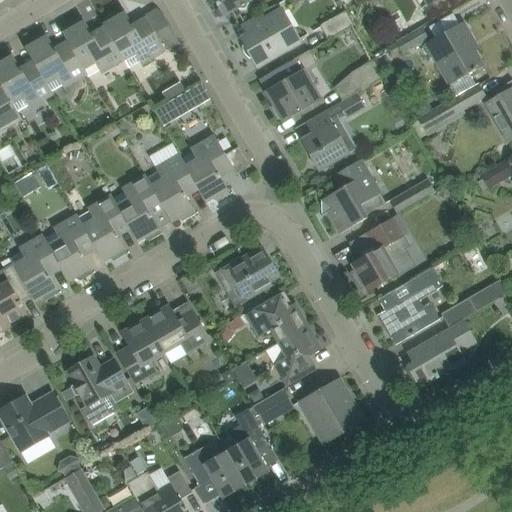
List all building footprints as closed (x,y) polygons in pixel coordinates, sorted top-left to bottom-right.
[(213,0),(224,17),(241,7),(253,0),(213,0)] [(104,25),(103,25),(104,26),(107,33),(108,32),(119,50),(125,61),(124,62),(129,69),(140,63),(142,66),(148,62),(166,52),(171,49),(180,44),(170,27),(156,35),(149,23),(146,18),(133,26),(125,13),(123,9),(110,16),(110,22),(104,25)] [(261,15),(259,16),(242,27),(247,35),(241,39),(258,69),(301,44),(281,10),(264,20),(261,15)] [(320,27),(328,41),(354,26),(346,12),(320,27)] [(63,34),(66,40),(70,48),(71,47),(81,65),(84,70),(88,76),(87,76),(88,78),(89,78),(99,71),(101,75),(124,62),(125,61),(119,50),(108,32),(107,33),(104,26),(91,34),(85,22),(82,17),(69,25),(69,31),(63,34)] [(449,85),(472,72),(472,73),(476,71),(475,70),(482,66),(469,43),(473,41),(463,24),(427,45),(449,85)] [(421,28),(396,42),(403,53),(428,39),(421,28)] [(26,49),(32,60),(36,67),(37,67),(47,85),(51,92),(52,92),(62,86),(64,89),(74,83),(87,76),(88,76),(84,70),(81,65),(71,47),(70,48),(66,40),(53,47),(47,36),(45,32),(32,40),(32,45),(26,49)] [(284,66),(266,76),(260,80),(285,121),(302,111),(319,102),(309,84),(315,81),(308,70),(317,65),(310,51),(284,66)] [(0,84),(1,86),(5,92),(13,105),(16,110),(17,112),(17,111),(28,105),(30,109),(40,103),(53,95),(54,95),(52,92),(51,92),(37,67),(36,67),(32,60),(19,67),(13,56),(11,52),(0,58),(0,84)] [(353,73),(363,90),(384,78),(374,61),(353,73)] [(511,81),(496,90),(485,102),(486,104),(508,143),(511,140),(511,81)] [(167,104),(154,111),(163,126),(175,119),(210,99),(201,84),(167,104)] [(0,132),(22,120),(17,111),(17,112),(16,110),(13,105),(5,92),(1,86),(0,85),(0,132)] [(419,120),(427,135),(428,136),(464,115),(461,111),(484,97),(477,86),(455,99),(419,120)] [(342,141),(349,137),(341,123),(366,109),(357,94),(342,102),(343,102),(322,114),(305,123),(312,135),(301,142),(318,171),(336,161),(349,153),(342,141)] [(115,125),(106,130),(111,138),(120,133),(115,125)] [(182,160),(186,166),(196,184),(196,185),(199,191),(206,203),(207,203),(213,200),(217,202),(230,195),(228,191),(220,178),(233,171),(234,170),(231,165),(225,155),(220,146),(214,136),(197,146),(190,150),(193,154),(182,160)] [(74,151),(72,158),(82,160),(84,153),(74,151)] [(148,180),(151,186),(162,204),(161,205),(165,211),(172,223),(173,223),(178,220),(183,222),(196,215),(194,211),(187,199),(199,191),(196,185),(196,184),(186,166),(182,160),(180,156),(180,157),(156,170),(158,174),(148,180)] [(361,160),(351,166),(334,176),(341,189),(321,201),(321,202),(322,215),(321,216),(321,217),(328,213),(340,234),(367,219),(366,216),(386,204),(361,160)] [(511,173),(506,163),(481,177),(488,189),(511,175),(511,173)] [(114,199),(113,200),(117,206),(128,224),(127,225),(131,231),(138,243),(139,242),(144,239),(149,242),(162,235),(159,230),(152,218),(165,211),(161,205),(162,204),(151,186),(148,180),(146,176),(122,190),(124,193),(114,199)] [(398,216),(436,194),(428,180),(390,202),(398,216)] [(79,219),(79,220),(83,226),(94,244),(93,244),(96,251),(103,263),(104,262),(110,259),(114,262),(127,254),(125,250),(118,238),(131,231),(127,225),(128,224),(117,206),(113,200),(114,199),(112,196),(111,196),(88,210),(90,213),(79,219)] [(45,239),(48,246),(59,264),(58,264),(62,271),(69,283),(70,282),(75,279),(80,282),(93,274),(91,270),(84,258),(96,251),(93,244),(94,244),(83,226),(79,220),(79,219),(77,216),(54,230),(56,233),(45,239)] [(352,273),(351,273),(360,289),(361,289),(361,288),(364,286),(367,293),(385,283),(398,275),(389,260),(405,251),(410,247),(394,218),(383,224),(366,234),(376,251),(361,260),(351,265),(355,272),(352,274),(352,273)] [(21,253),(10,259),(13,265),(28,290),(31,296),(35,303),(41,299),(46,302),(59,294),(57,290),(50,278),(62,271),(58,264),(59,264),(48,246),(45,239),(43,236),(19,249),(21,253)] [(227,267),(220,271),(228,284),(223,287),(235,308),(246,301),(247,301),(255,296),(272,286),(270,283),(280,278),(269,258),(262,247),(256,250),(241,259),(227,267)] [(0,314),(8,329),(29,317),(17,297),(28,290),(13,265),(0,272),(0,314)] [(378,300),(385,312),(392,323),(385,327),(396,346),(413,336),(413,335),(428,327),(438,321),(436,316),(437,316),(430,305),(429,305),(422,309),(418,302),(443,288),(433,270),(396,290),(378,300)] [(194,277),(183,284),(192,300),(203,293),(194,277)] [(499,281),(440,315),(448,329),(495,302),(507,295),(499,281)] [(511,303),(507,295),(495,302),(503,316),(511,310),(511,303)] [(258,308),(246,315),(258,338),(271,331),(278,345),(309,327),(295,303),(291,306),(285,309),(278,297),(275,298),(258,308)] [(211,342),(203,328),(193,310),(177,319),(169,305),(145,319),(165,354),(181,345),(187,355),(211,342)] [(0,333),(8,329),(0,314),(0,333)] [(240,318),(229,324),(233,332),(244,326),(240,318)] [(118,354),(117,354),(119,359),(127,372),(129,376),(135,385),(157,372),(151,362),(165,354),(145,319),(121,333),(129,347),(118,354)] [(465,326),(463,322),(449,329),(425,343),(407,353),(414,363),(408,367),(420,388),(453,369),(463,363),(458,353),(475,343),(465,326)] [(225,327),(218,336),(225,342),(232,333),(225,327)] [(278,345),(266,352),(274,365),(287,387),(299,380),(316,370),(316,369),(309,357),(322,350),(309,327),(278,345)] [(94,356),(66,372),(74,385),(72,388),(77,397),(80,396),(81,396),(87,407),(82,410),(91,426),(119,410),(116,404),(134,393),(130,386),(128,383),(124,377),(118,366),(114,360),(113,360),(100,368),(94,356)] [(233,371),(222,377),(227,387),(238,381),(233,371)] [(316,413),(322,423),(332,440),(349,430),(349,431),(353,429),(352,428),(364,422),(353,405),(349,407),(344,398),(346,397),(337,381),(320,391),(300,402),(309,418),(316,413)] [(256,387),(246,392),(252,403),(262,398),(256,387)] [(72,388),(62,393),(67,402),(77,397),(72,388)] [(264,425),(294,408),(283,390),(254,407),(264,425)] [(0,411),(0,416),(8,430),(21,453),(49,437),(48,435),(70,423),(53,394),(30,407),(26,409),(21,400),(0,411)] [(227,454),(246,485),(253,481),(257,483),(268,477),(268,472),(256,452),(268,444),(249,411),(235,418),(241,427),(231,433),(239,447),(227,454)] [(173,417),(158,426),(166,440),(181,431),(173,417)] [(0,470),(14,463),(2,442),(0,443),(0,470)] [(223,498),(246,485),(227,454),(217,460),(209,446),(184,460),(200,488),(212,480),(223,498)] [(60,463),(58,472),(64,474),(66,479),(82,470),(79,466),(80,459),(71,457),(60,463)] [(140,460),(131,465),(138,478),(147,472),(140,460)] [(12,465),(2,470),(10,483),(19,477),(12,465)] [(97,476),(98,471),(96,466),(91,465),(86,467),(85,472),(87,477),(92,478),(97,476)] [(82,470),(66,479),(85,511),(101,511),(105,510),(82,470)] [(149,473),(138,479),(149,497),(157,511),(186,511),(186,510),(187,510),(185,507),(184,507),(180,501),(192,494),(182,476),(180,473),(168,480),(171,485),(159,491),(149,473)] [(117,509),(111,511),(157,511),(149,497),(138,479),(128,485),(135,498),(124,505),(117,509)] [(45,491),(34,498),(41,510),(52,504),(45,491)]
